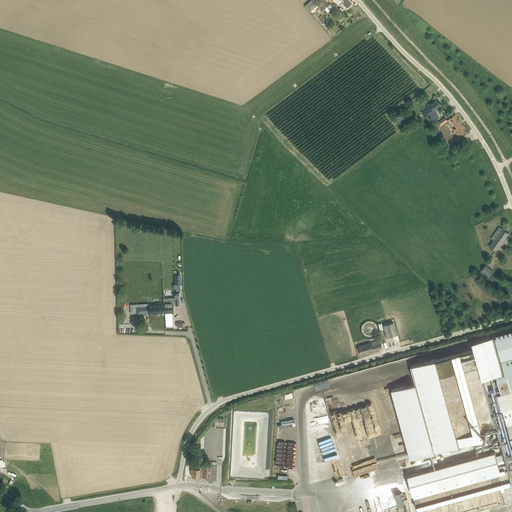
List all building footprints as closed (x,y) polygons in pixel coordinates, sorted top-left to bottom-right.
[(442,104),(437,99),(423,112),(433,123),(440,118),(434,112),(433,111),(435,109),(436,110),(442,104)] [(462,123),(455,114),(450,119),(456,128),(454,130),(459,137),(465,132),(463,129),(465,127),(462,123)] [(441,126),(448,120),(445,117),(438,122),(439,123),(435,126),(436,128),(440,125),(441,126)] [(500,227),(498,229),(492,236),(495,239),(489,246),(496,251),(509,233),(500,227)] [(481,271),(489,277),(493,271),(486,265),(481,271)] [(148,304),(149,313),(173,312),(173,304),(175,304),(175,305),(180,305),(180,298),(179,298),(175,298),(164,299),(164,302),(156,302),(156,304),(148,304)] [(397,335),(393,322),(383,325),(387,338),(397,335)] [(411,459),(458,446),(482,439),(488,437),(485,429),(495,426),(482,378),(496,375),(501,393),(511,390),(511,330),(493,336),(493,337),(472,342),(474,349),(436,360),(435,359),(411,366),(415,383),(392,390),(397,409),(411,459)] [(380,342),(379,339),(358,346),(361,354),(382,348),(381,348),(386,347),(384,341),(380,342)] [(327,380),(314,383),(315,388),(328,384),(327,380)] [(511,390),(497,395),(501,410),(502,410),(511,444),(511,448),(511,449),(511,390)] [(511,506),(511,486),(511,484),(505,464),(499,466),(495,452),(445,465),(408,476),(411,487),(411,488),(412,491),(413,495),(414,495),(418,511),(470,511),(473,511),(475,511),(496,505),(496,508),(499,508),(505,506),(504,505),(506,505),(507,508),(511,506)] [(202,477),(209,477),(209,480),(210,480),(211,480),(211,482),(213,482),(213,480),(216,480),(217,465),(211,464),(211,465),(202,465),(202,467),(200,466),(200,465),(191,465),(191,473),(192,473),(192,477),(195,477),(199,477),(199,476),(202,476),(202,477)]
